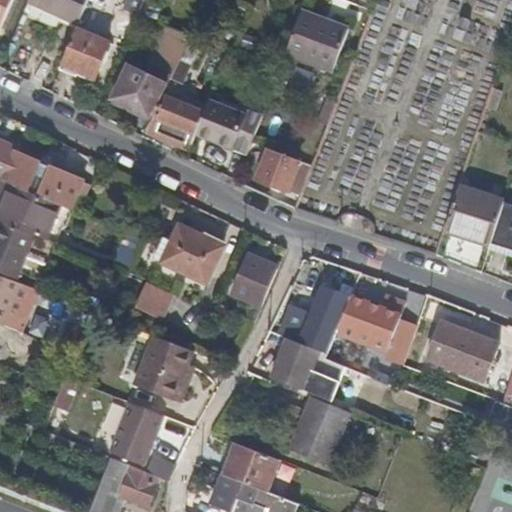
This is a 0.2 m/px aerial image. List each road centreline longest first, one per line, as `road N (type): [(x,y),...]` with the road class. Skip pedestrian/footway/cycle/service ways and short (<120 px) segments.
road 1 (residential): [(303,236),(0,91)]
road 2 (residential): [(179,511),(186,470),(303,236)]
road 3 (residential): [(511,309),(303,236)]
